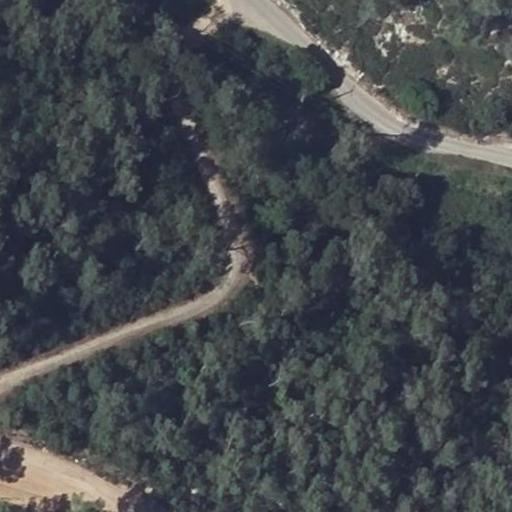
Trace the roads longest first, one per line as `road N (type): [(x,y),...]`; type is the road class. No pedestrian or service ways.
road 1 (track): [(244,0),(196,137),(226,189),(246,263),(170,317),(0,392)]
road 2 (tertiary): [(511,148),(413,125),(350,91),(259,0)]
